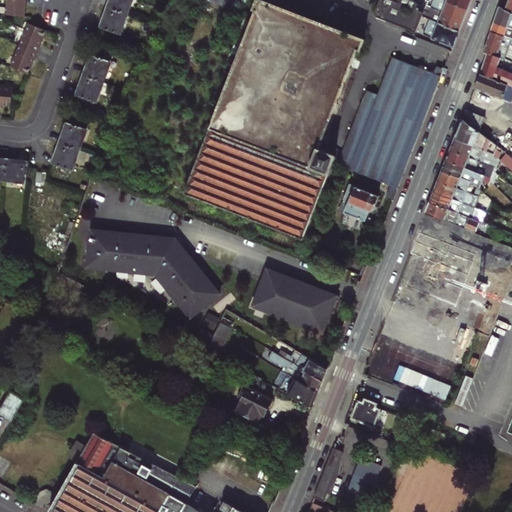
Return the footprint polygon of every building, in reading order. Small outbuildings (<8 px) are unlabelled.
[(24,16),(25,0),(9,0),(9,14),(24,16)] [(133,0),(111,0),(108,8),(128,15),(133,0)] [(179,196),(300,243),(333,158),(315,151),(358,40),(255,0),(179,196)] [(425,8),(414,0),(380,0),(376,13),(378,18),(416,32),(422,16),(425,8)] [(468,10),(441,0),(433,0),(431,7),(464,21),(468,10)] [(441,0),(468,10),(471,0),(441,0)] [(431,20),(460,31),(464,21),(431,7),(426,6),(425,8),(422,16),(431,20)] [(511,15),(499,6),(493,22),(511,29),(511,15)] [(511,11),(505,9),(499,6),(511,15),(511,11)] [(128,15),(108,8),(101,29),(120,36),(128,15)] [(460,31),(431,20),(424,36),(454,47),(460,31)] [(511,29),(493,22),(490,32),(503,37),(511,40),(511,29)] [(28,24),(22,40),(12,64),(10,68),(28,75),(31,66),(41,42),(46,31),(28,24)] [(496,58),(503,37),(490,32),(483,53),(487,54),(496,58)] [(480,74),(511,85),(511,73),(497,69),(501,59),(496,58),(487,54),(480,74)] [(91,55),(84,76),(103,83),(111,62),(91,55)] [(396,57),(392,68),(429,82),(433,71),(396,57)] [(403,178),(443,75),(433,71),(429,82),(392,68),(386,82),(366,74),(337,147),(350,152),(344,168),(377,181),(381,169),(403,178)] [(508,101),(502,113),(511,118),(511,85),(480,74),(475,89),(502,99),(502,98),(508,101)] [(103,83),(84,76),(76,98),(95,104),(103,83)] [(0,106),(11,108),(13,89),(0,87),(0,106)] [(485,118),(466,110),(463,119),(489,139),(492,135),(482,127),(485,118)] [(463,119),(455,139),(493,154),(495,149),(497,145),(489,139),(463,119)] [(67,124),(59,145),(79,152),(86,131),(67,124)] [(493,154),(455,139),(451,150),(479,161),(480,159),(490,162),(492,156),(493,154)] [(71,172),(79,152),(59,145),(52,165),(71,172)] [(479,161),(451,150),(447,160),(475,171),(477,166),(493,172),(493,170),(495,167),(479,161)] [(502,160),(511,166),(511,155),(506,153),(502,160)] [(487,176),(475,171),(447,160),(443,170),(471,181),(472,176),(488,183),(489,180),(486,178),(487,176)] [(4,180),(26,183),(28,163),(6,161),(4,180)] [(475,171),(487,176),(491,177),(493,172),(477,166),(475,171)] [(381,169),(377,181),(392,187),(398,189),(403,178),(381,169)] [(470,184),(471,181),(443,170),(439,181),(470,193),(472,186),(470,184)] [(435,191),(463,202),(464,198),(476,203),(477,200),(474,199),(475,195),(470,193),(439,181),(435,191)] [(349,203),(345,215),(366,223),(371,211),(373,212),(379,196),(350,185),(343,200),(349,203)] [(471,206),(463,202),(435,191),(431,202),(458,213),(467,216),(471,206)] [(426,213),(454,224),(458,213),(431,202),(426,213)] [(469,217),(465,228),(475,232),(480,221),(469,217)] [(176,237),(92,228),(88,265),(150,272),(151,268),(155,268),(155,270),(192,315),(220,293),(176,237)] [(0,273),(10,256),(3,252),(0,256),(0,273)] [(282,275),(267,269),(253,306),(276,315),(278,310),(302,319),(300,324),(322,333),(331,309),(330,308),(334,295),(308,285),(307,289),(281,279),(282,275)] [(211,311),(205,322),(216,328),(221,317),(211,311)] [(222,321),(209,347),(221,352),(234,326),(222,321)] [(328,369),(296,352),(290,364),(323,381),(328,369)] [(290,364),(283,360),(277,370),(289,376),(296,380),(319,392),(323,381),(290,364)] [(467,406),(476,377),(466,373),(457,403),(467,406)] [(296,380),(289,376),(282,390),(289,394),(296,380)] [(319,392),(296,380),(289,394),(313,406),(319,392)] [(270,399),(248,387),(236,409),(256,419),(259,413),(262,415),(270,399)] [(0,408),(0,413),(12,420),(24,399),(10,391),(0,408)] [(359,400),(352,418),(373,426),(381,409),(375,406),(377,403),(365,399),(363,402),(359,400)] [(475,457),(478,447),(452,437),(448,446),(475,457)] [(192,511),(185,509),(193,492),(89,446),(51,511),(192,511)] [(344,452),(334,448),(331,457),(341,460),(344,452)] [(318,489),(328,492),(341,460),(331,457),(318,489)] [(356,476),(349,493),(351,495),(348,502),(367,509),(380,478),(361,470),(359,476),(356,476)] [(328,492),(318,489),(315,497),(325,501),(328,492)] [(325,502),(325,501),(315,497),(313,502),(323,507),(325,502)] [(313,502),(308,511),(309,511),(336,511),(323,507),(313,502)]
